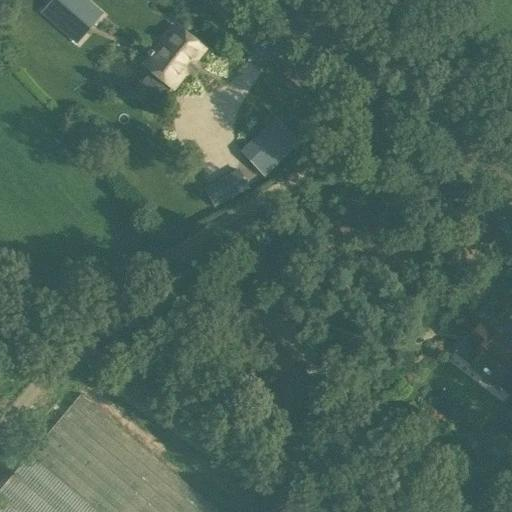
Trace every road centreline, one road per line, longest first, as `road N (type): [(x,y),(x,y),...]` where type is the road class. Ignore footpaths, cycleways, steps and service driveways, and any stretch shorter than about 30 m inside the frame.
road 1 (unclassified): [(367,126),(187,230),(0,448)]
road 2 (primary): [(511,177),(291,0)]
road 3 (unclassified): [(367,126),(216,0)]
road 4 (unclassified): [(482,222),(367,126)]
